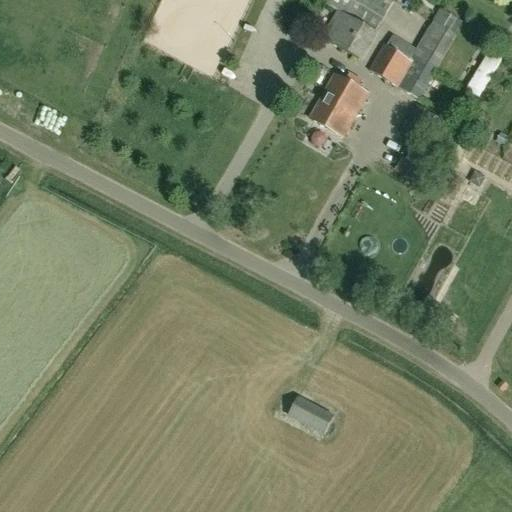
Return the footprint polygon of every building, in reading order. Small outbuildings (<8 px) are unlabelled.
[(340,12),(324,40),(360,61),(376,33),(393,4),(386,0),(329,0),(327,5),(336,10),(340,12)] [(383,45),(368,71),(418,100),(455,35),(462,23),(440,10),(434,21),(433,22),(417,50),(393,37),(387,48),(383,45)] [(485,61),(466,92),(479,99),(497,69),(485,61)] [(343,139),(368,95),(334,76),(309,120),(343,139)] [(416,107),(401,135),(419,145),(434,117),(416,107)] [(323,438),(334,417),(298,397),(287,418),(323,438)]
